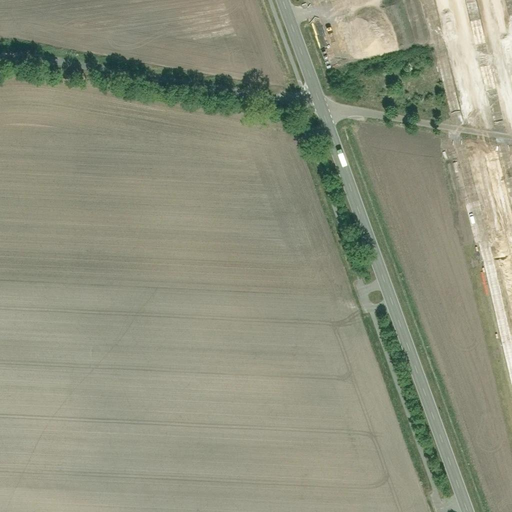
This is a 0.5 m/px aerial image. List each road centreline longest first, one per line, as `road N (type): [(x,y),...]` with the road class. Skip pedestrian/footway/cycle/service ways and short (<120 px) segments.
road 1 (tertiary): [(468,511),(318,96)]
road 2 (unclassified): [(318,96),(36,61),(0,66)]
